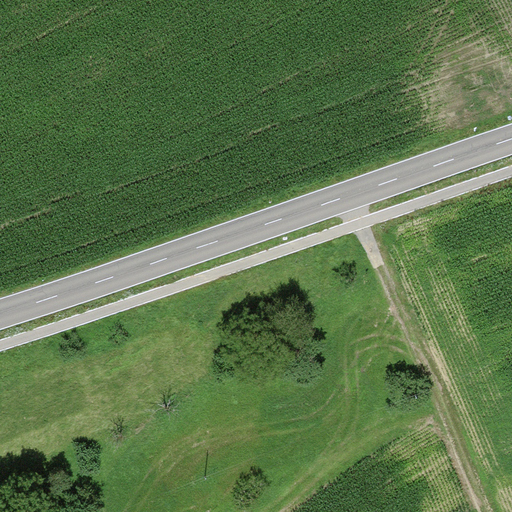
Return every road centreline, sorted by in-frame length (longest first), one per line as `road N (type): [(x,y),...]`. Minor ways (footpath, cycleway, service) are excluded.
road 1 (secondary): [(511,139),(0,313)]
road 2 (track): [(350,195),(483,511)]
